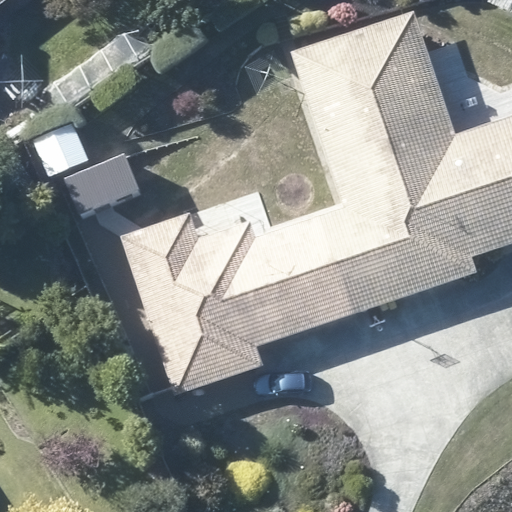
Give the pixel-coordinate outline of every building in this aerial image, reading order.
[(0,0),(0,10),(14,0),(0,0)] [(511,0),(494,0),(490,10),(511,20),(511,0)] [(511,124),(458,144),(429,54),(418,20),(406,24),(296,59),(348,217),(325,224),(358,324),(479,283),(473,265),(493,258),(511,252),(511,124)] [(75,129),(36,148),(53,185),(92,167),(75,129)] [(20,168),(0,182),(0,220),(37,194),(20,168)] [(358,324),(325,224),(261,245),(255,230),(202,248),(193,222),(176,227),(125,244),(178,403),(257,378),(266,375),(259,356),(358,324)]
